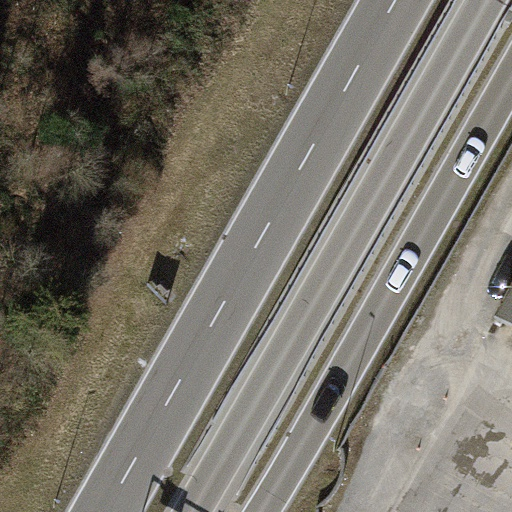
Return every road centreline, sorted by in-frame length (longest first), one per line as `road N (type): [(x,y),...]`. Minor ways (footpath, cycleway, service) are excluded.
road 1 (secondary): [(194,511),(491,0)]
road 2 (secondary): [(398,0),(104,511)]
road 3 (secondary): [(265,511),(511,81)]
